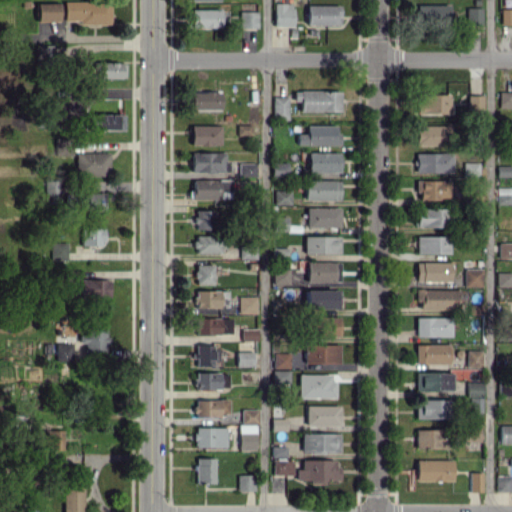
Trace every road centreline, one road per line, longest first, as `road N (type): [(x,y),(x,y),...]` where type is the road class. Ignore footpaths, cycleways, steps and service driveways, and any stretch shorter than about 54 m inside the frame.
road 1 (tertiary): [(152,0),(151,511)]
road 2 (residential): [(377,0),(377,511)]
road 3 (residential): [(152,59),(511,58)]
